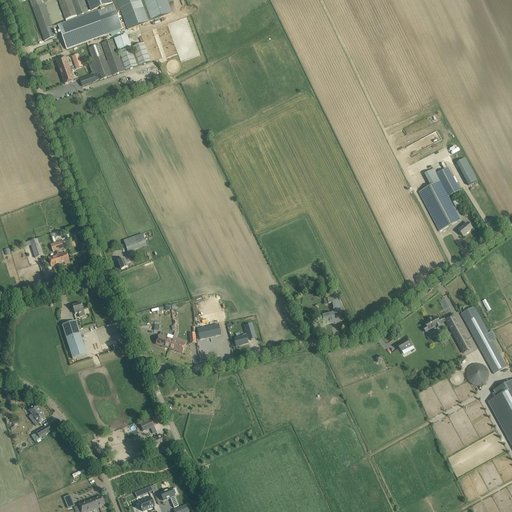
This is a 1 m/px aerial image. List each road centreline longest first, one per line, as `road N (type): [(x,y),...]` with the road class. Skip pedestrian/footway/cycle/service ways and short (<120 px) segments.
road 1 (unclassified): [(153,381),(298,344),(363,338),(511,226)]
road 2 (tertiary): [(106,276),(7,0)]
road 3 (unknown): [(439,281),(491,377),(483,399),(511,453)]
road 4 (residential): [(117,511),(69,425),(38,392),(0,376)]
road 5 (tertiary): [(209,511),(153,381)]
